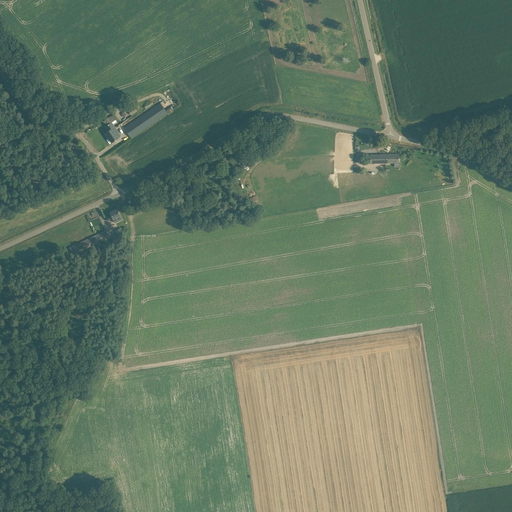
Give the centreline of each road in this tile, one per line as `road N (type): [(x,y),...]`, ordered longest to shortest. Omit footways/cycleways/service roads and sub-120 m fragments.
road 1 (unclassified): [(118,193),(265,115),(392,136)]
road 2 (unclassified): [(118,193),(82,137),(35,120),(0,72)]
road 3 (track): [(116,361),(32,316),(0,270)]
road 4 (unclassified): [(392,136),(359,0)]
road 5 (unclassified): [(0,249),(118,193)]
road 6 (unclassified): [(511,181),(459,152),(392,136)]
